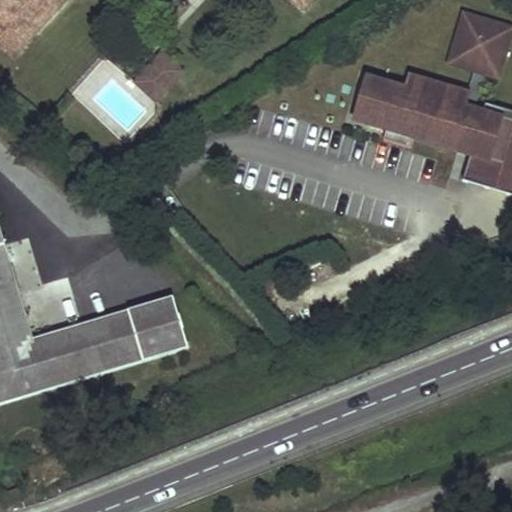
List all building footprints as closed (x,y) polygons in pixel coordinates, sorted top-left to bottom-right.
[(0,0),(0,43),(7,36),(21,48),(60,5),(54,0),(0,0)] [(310,0),(294,0),(303,8),(310,0)] [(511,25),(464,11),(450,59),(498,73),(511,25)] [(21,48),(7,36),(0,43),(0,45),(12,57),(21,48)] [(184,69),(164,50),(137,80),(158,99),(184,69)] [(407,86),(367,75),(368,122),(387,128),(384,137),(412,145),(415,135),(453,146),(455,140),(473,145),(464,177),(511,190),(511,107),(486,100),(483,108),(465,103),(469,91),(410,74),(407,86)] [(368,122),(367,75),(355,118),(368,122)] [(8,216),(0,218),(0,331),(38,317),(8,216)] [(38,317),(0,331),(0,365),(11,403),(200,344),(184,296),(45,338),(38,317)]
